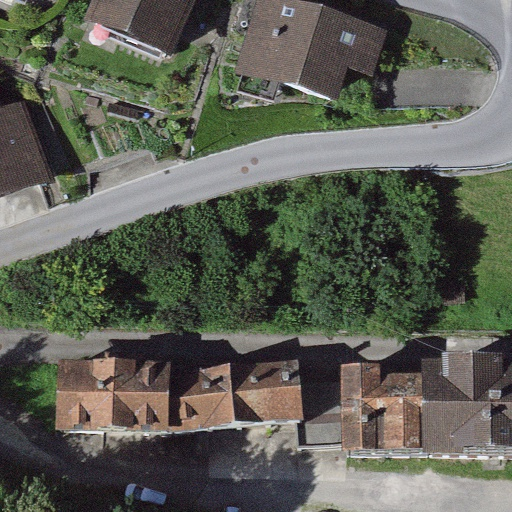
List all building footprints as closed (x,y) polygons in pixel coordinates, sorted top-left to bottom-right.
[(200,0),(94,0),(84,25),(173,64),(200,0)] [(387,34),(270,0),(261,0),(239,75),(340,105),(350,73),(373,80),(387,34)] [(0,98),(0,201),(55,180),(25,101),(4,109),(0,98)] [(465,284),(428,284),(428,308),(465,308),(465,284)] [(511,459),(511,365),(503,366),(503,360),(443,360),(443,365),(423,365),(424,377),(382,378),(382,370),(340,370),(341,458),(422,457),(422,460),(511,459)] [(172,367),(60,364),(57,435),(169,436),(304,424),(298,364),(172,375),(172,367)] [(33,435),(0,418),(0,483),(7,487),(33,435)]
